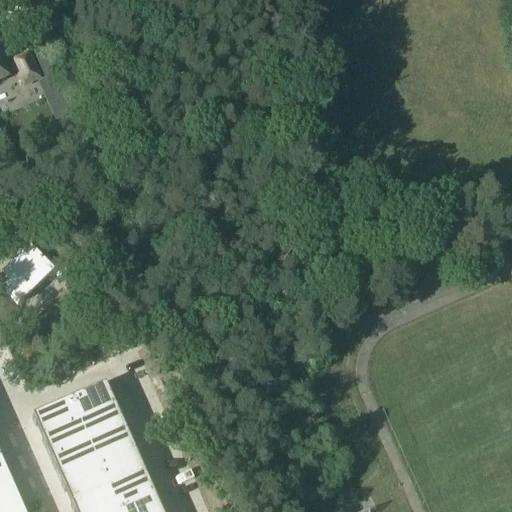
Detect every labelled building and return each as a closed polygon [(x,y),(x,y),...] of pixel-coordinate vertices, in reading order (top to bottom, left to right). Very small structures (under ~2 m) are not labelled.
[(24,89),(38,83),(27,58),(13,64),(24,89)] [(55,269),(36,250),(30,256),(28,254),(0,280),(0,293),(17,311),(51,278),(49,275),(55,269)] [(157,294),(126,310),(137,331),(147,325),(152,337),(173,329),(157,294)] [(105,389),(68,405),(78,428),(114,412),(105,389)] [(68,405),(31,421),(41,444),(78,428),(68,405)] [(114,412),(78,428),(88,450),(124,434),(114,412)] [(78,428),(41,444),(51,466),(88,450),(78,428)] [(124,434),(88,450),(97,472),(134,456),(124,434)] [(88,450),(51,466),(61,488),(97,472),(88,450)] [(134,456),(97,472),(107,494),(144,478),(134,456)] [(0,464),(0,488),(9,485),(0,464)] [(97,472),(61,488),(70,510),(107,494),(97,472)] [(144,478),(107,494),(114,511),(125,511),(153,500),(144,478)] [(9,485),(0,488),(0,511),(5,511),(19,507),(9,485)] [(114,511),(107,494),(70,510),(71,511),(114,511)] [(158,511),(153,500),(125,511),(158,511)]
